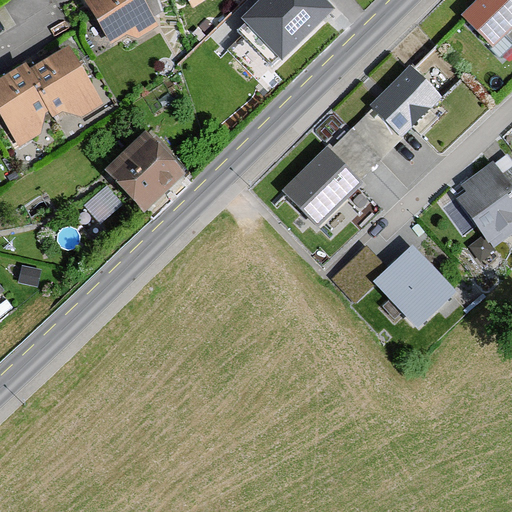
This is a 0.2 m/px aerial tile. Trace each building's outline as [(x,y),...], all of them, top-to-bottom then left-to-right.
[(144,0),(92,0),(84,5),(110,48),(129,36),(133,43),(160,26),(144,0)] [(328,0),(264,0),(254,11),(291,51),(336,8),(328,0)] [(511,0),(507,0),(485,23),(511,49),(511,0)] [(5,84),(0,87),(0,112),(20,146),(74,113),(78,119),(103,104),(74,56),(58,66),(34,80),(28,70),(5,84)] [(436,71),(393,113),(427,147),(470,105),(436,71)] [(145,138),(106,177),(142,213),(182,174),(145,138)] [(511,153),(463,186),(470,193),(459,201),(491,248),(511,233),(511,153)] [(385,191),(347,155),(304,200),(343,236),(385,191)] [(86,201),(102,218),(124,199),(108,181),(86,201)] [(391,273),(367,249),(335,280),(359,306),(375,291),(418,336),(459,297),(414,251),(391,273)]
